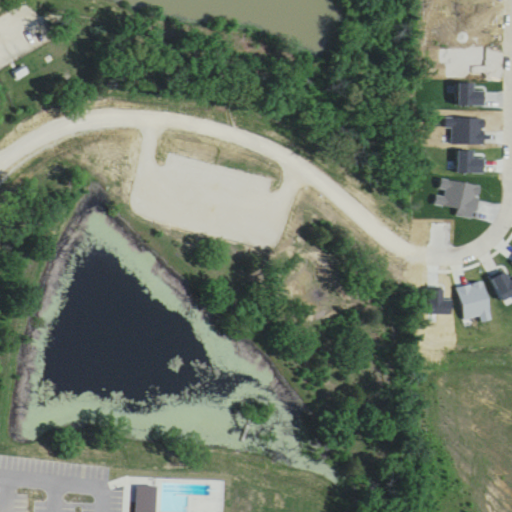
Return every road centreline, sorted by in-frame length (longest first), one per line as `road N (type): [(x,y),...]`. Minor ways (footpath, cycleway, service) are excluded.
road 1 (residential): [(0,151),(54,126),(135,106),(282,135),(416,240)]
road 2 (residential): [(162,111),(150,197),(276,229),(307,156)]
road 3 (residential): [(416,240),(464,245),(498,229),(510,207),(511,106)]
road 4 (residential): [(152,172),(287,202)]
